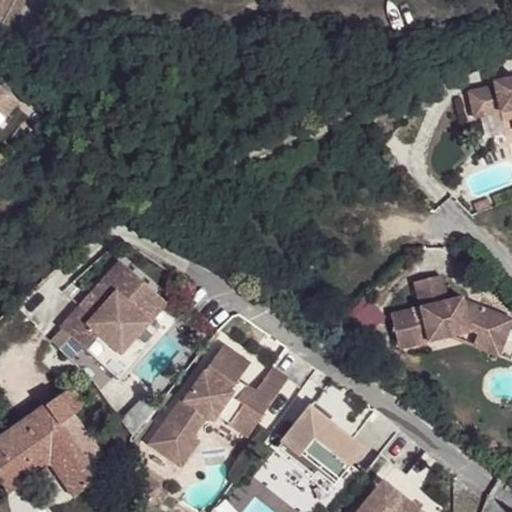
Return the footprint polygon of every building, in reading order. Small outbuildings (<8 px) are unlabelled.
[(470,95),(476,121),(502,115),(511,112),(511,79),(494,84),(496,89),(470,95)] [(0,126),(14,111),(2,100),(0,102),(0,126)] [(511,112),(502,115),(505,123),(511,121),(511,112)] [(480,214),(495,209),(491,199),(477,205),(480,214)] [(121,262),(59,327),(69,336),(110,376),(154,330),(146,323),(165,303),(121,262)] [(389,317),(397,351),(468,335),(476,338),(489,343),(500,318),(477,309),(463,312),(461,300),(445,304),(440,278),(413,284),(419,310),(389,317)] [(489,343),(476,338),(471,349),(496,358),(511,322),(500,318),(489,343)] [(59,327),(48,339),(58,347),(69,336),(59,327)] [(154,330),(110,376),(118,383),(157,334),(154,330)] [(177,407),(151,447),(183,468),(216,418),(248,439),(289,380),(275,371),(258,396),(240,383),(251,366),(224,348),(183,411),(177,407)] [(59,423),(71,415),(79,411),(80,403),(78,396),(72,391),(65,390),(0,437),(0,483),(7,493),(48,464),(72,497),(98,480),(93,472),(59,423)] [(143,394),(139,400),(152,410),(156,405),(143,394)] [(139,400),(122,420),(132,434),(152,410),(139,400)] [(334,420),(315,405),(279,452),(316,480),(319,476),(336,489),(353,467),(352,467),(349,464),(348,463),(346,460),(344,456),(343,453),(342,449),(342,445),(342,441),(343,437),(339,439),(340,437),(339,434),(338,432),(336,431),(334,430),(332,430),(331,431),(329,432),(326,430),(334,420)] [(105,464),(71,415),(59,423),(93,472),(105,464)] [(396,467),(372,498),(378,502),(372,510),(365,506),(360,511),(419,511),(399,496),(411,480),(396,467)]
